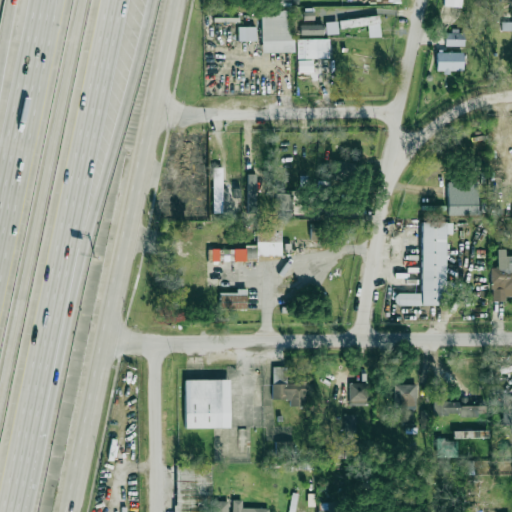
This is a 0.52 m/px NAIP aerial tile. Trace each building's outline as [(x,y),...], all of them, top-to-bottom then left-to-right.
[(262,53),(293,52),(292,10),(261,10),(262,53)] [(340,29),(367,26),(368,37),(380,36),(378,16),(339,20),(340,29)] [(326,34),(337,34),(337,22),(325,22),(326,34)] [(322,24),(300,25),(300,35),(322,35),(322,24)] [(238,27),(238,41),(256,41),(255,27),(238,27)] [(445,46),(464,46),(464,31),(445,31),(445,46)] [(329,39),(297,39),(297,58),(311,58),(311,73),(323,73),(323,58),(329,58),(329,39)] [(462,53),(436,52),(436,72),(462,72),(462,53)] [(335,179),(354,180),(355,163),(336,161),(335,179)] [(222,167),(213,167),(213,201),(222,201),(222,167)] [(477,181),(447,182),(448,216),(478,215),(477,181)] [(291,219),(292,194),(275,193),(274,218),(291,219)] [(397,306),(444,306),(445,234),(452,234),(452,223),(421,222),(421,293),(397,293),(397,306)] [(281,223),(256,223),(256,245),(246,245),(246,256),(281,257),(281,223)] [(310,239),(321,240),(321,224),(310,224),(310,239)] [(511,256),(505,256),(505,249),(498,249),(497,267),(491,267),(491,301),(505,301),(505,296),(511,296),(511,256)] [(246,291),(219,292),(219,310),(246,309),(246,291)] [(272,399),(290,400),(290,406),(305,407),(305,397),(312,397),(312,383),(286,382),(286,367),(272,367),(272,399)] [(184,380),(230,380),(229,428),(184,428),(184,380)] [(368,383),(349,383),(349,405),(368,404),(368,383)] [(394,410),(415,409),(415,384),(394,384),(394,410)] [(511,422),(511,398),(502,398),(502,422),(511,422)] [(433,416),(479,415),(479,400),(433,401),(433,416)] [(356,415),(343,414),(343,434),(355,435),(356,415)] [(453,431),(453,438),(488,438),(488,430),(453,431)] [(436,457),(457,457),(457,440),(435,440),(436,457)] [(275,454),(292,453),(292,442),(275,443),(275,454)] [(198,511),(198,509),(202,509),(202,496),(211,496),(211,465),(175,465),(175,511),(198,511)] [(212,501),(211,511),(268,511),(269,508),(242,508),(242,500),(230,500),(230,501),(212,501)] [(318,511),(333,511),(334,503),(318,503),(318,511)]
